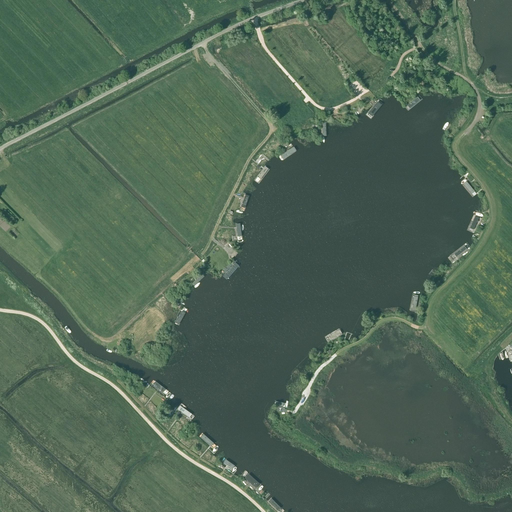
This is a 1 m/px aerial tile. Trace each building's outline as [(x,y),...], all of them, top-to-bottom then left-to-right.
[(418,94),(402,106),(407,112),(422,101),(418,94)] [(385,105),(377,98),(363,114),(371,121),(385,105)] [(327,122),(318,122),(319,138),(328,137),(327,122)] [(298,151),(294,144),(277,155),(282,162),(298,151)] [(271,169),(264,164),(252,180),(259,185),(271,169)] [(479,193),(467,180),(461,185),(473,198),(479,193)] [(250,196),(243,194),(237,211),(245,213),(250,196)] [(476,235),(483,220),(475,216),(468,231),(476,235)] [(241,223),(233,224),(236,243),(243,242),(241,223)] [(454,263),(469,252),(464,245),(449,256),(454,263)] [(239,265),(236,259),(222,268),(225,274),(239,265)] [(431,282),(440,271),(432,265),(424,276),(431,282)] [(205,277),(201,273),(190,283),(194,287),(205,277)] [(417,313),(421,297),(412,295),(409,312),(417,313)] [(189,309),(182,306),(172,324),(179,327),(189,309)] [(324,337),(328,345),(344,336),(340,328),(324,337)] [(154,380),(148,388),(165,400),(171,393),(154,380)] [(275,400),(273,406),(284,409),(286,403),(275,400)] [(176,401),(170,410),(190,423),(196,415),(176,401)] [(201,430),(194,438),(211,453),(218,446),(201,430)] [(224,457),(219,465),(233,475),(239,467),(224,457)] [(247,474),(242,481),(256,492),(261,485),(247,474)] [(270,496),(265,501),(275,511),(284,511),(285,511),(270,496)]
